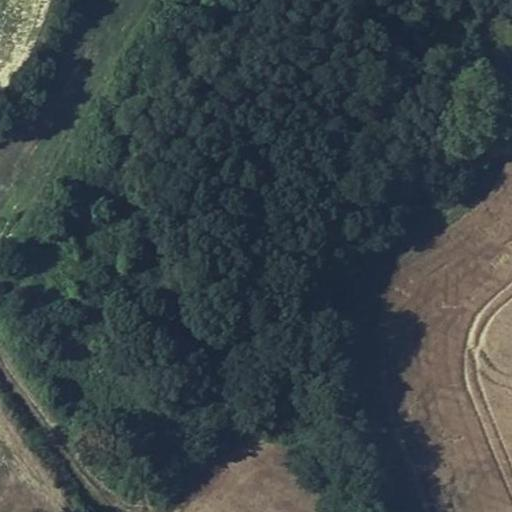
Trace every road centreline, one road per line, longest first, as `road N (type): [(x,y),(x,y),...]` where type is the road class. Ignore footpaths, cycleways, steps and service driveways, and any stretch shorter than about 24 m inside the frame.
road 1 (track): [(0,215),(81,49),(122,0)]
road 2 (track): [(0,399),(55,450),(103,511)]
